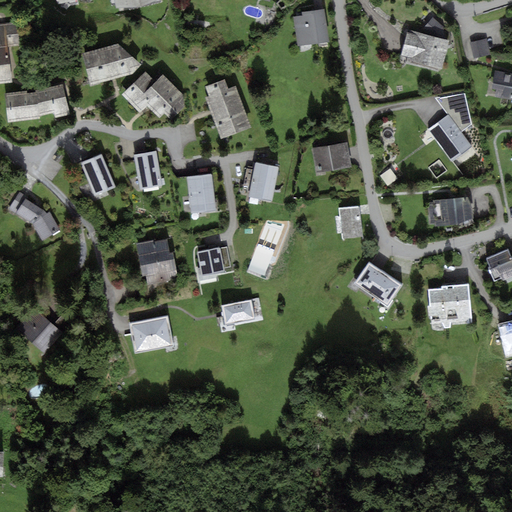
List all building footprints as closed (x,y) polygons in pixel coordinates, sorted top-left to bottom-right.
[(164,0),(114,0),(117,12),(165,1),(164,0)] [(305,17),(296,18),(300,47),(330,42),(326,10),(305,13),(305,17)] [(454,41),(407,30),(399,63),(446,74),(454,41)] [(8,31),(0,31),(0,65),(12,64),(8,31)] [(488,38),(472,41),(476,58),(492,54),(488,38)] [(86,54),(93,86),(136,76),(144,66),(118,45),(86,54)] [(511,73),(493,70),(488,97),(511,101),(511,73)] [(148,72),(124,96),(142,114),(149,107),(161,120),(167,114),(174,121),(192,104),(166,77),(158,82),(148,72)] [(203,90),(223,140),(254,127),(235,78),(203,90)] [(39,91),(6,94),(9,125),(44,121),(70,115),(64,85),(39,91)] [(467,93),(444,96),(446,110),(469,107),(467,93)] [(474,151),(448,115),(427,130),(453,166),(474,151)] [(342,156),(337,132),(308,138),(313,162),(342,156)] [(160,152),(134,157),(141,192),(167,186),(160,152)] [(101,157),(82,165),(96,199),(116,191),(101,157)] [(281,168),(256,164),(250,198),(274,203),(281,168)] [(382,175),(388,186),(399,179),(392,168),(382,175)] [(215,176),(188,179),(192,215),(219,212),(215,176)] [(53,210),(19,180),(4,199),(40,226),(53,210)] [(470,199),(427,202),(429,227),(472,223),(470,199)] [(361,207),(342,209),(346,245),(366,242),(361,207)] [(172,239),(136,246),(145,290),(180,284),(172,239)] [(226,249),(198,254),(203,278),(231,272),(226,249)] [(511,251),(511,250),(486,261),(499,292),(511,286),(511,251)] [(405,286),(371,264),(357,286),(391,308),(405,286)] [(471,290),(431,290),(432,323),(471,322),(471,290)] [(252,301),(224,307),(228,326),(256,320),(252,301)] [(65,340),(36,313),(20,329),(50,356),(65,340)] [(168,317),(131,324),(137,355),(174,349),(168,317)] [(511,324),(498,328),(506,360),(511,357),(511,324)]
